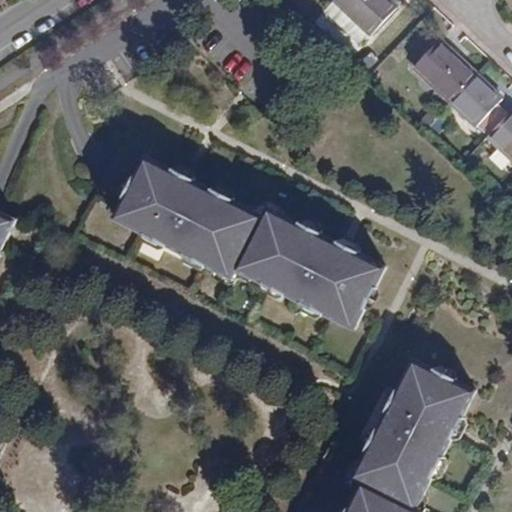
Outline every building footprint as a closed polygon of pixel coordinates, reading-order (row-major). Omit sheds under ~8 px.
[(334,0),(333,1),(371,36),(397,8),(388,0),(334,0)] [(451,51),(440,41),(436,46),(446,56),(451,51)] [(415,70),(511,159),(511,116),(498,105),(504,99),(451,51),(446,56),(436,46),(415,70)] [(176,172),(150,158),(123,213),(138,221),(135,229),(222,272),(227,264),(243,270),(247,262),(262,270),(258,278),(347,322),(350,315),(364,322),(392,266),(362,251),(364,247),(354,240),(352,246),(349,252),(337,246),(340,240),(275,208),(270,217),(200,182),(198,188),(186,181),(188,176),(191,170),(184,166),(178,168),(176,172)] [(200,182),(188,176),(186,181),(198,188),(200,182)] [(0,256),(20,218),(0,208),(0,256)] [(135,229),(138,221),(123,213),(119,221),(135,229)] [(349,252),(352,246),(340,240),(337,246),(349,252)] [(243,270),(258,278),(262,270),(247,262),(243,270)] [(222,272),(238,280),(243,270),(227,264),(222,272)] [(364,322),(350,315),(347,322),(360,328),(364,322)] [(425,356),(419,353),(410,369),(417,372),(425,356)] [(464,420),(482,386),(425,356),(417,372),(410,369),(362,459),(368,463),(360,478),(364,480),(346,511),(423,511),(416,508),(451,445),(445,442),(451,429),(457,433),(461,435),(466,426),(464,420)] [(451,445),(457,433),(451,429),(445,442),(451,445)] [(360,478),(368,463),(362,459),(353,475),(360,478)]
